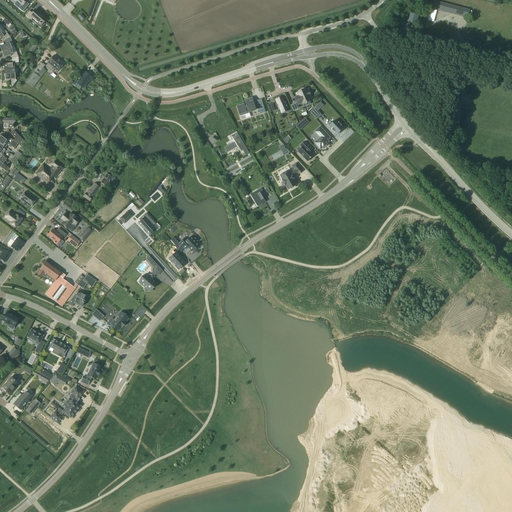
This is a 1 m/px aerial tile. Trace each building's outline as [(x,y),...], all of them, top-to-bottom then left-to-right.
[(15,0),(21,5),(19,8),(23,12),(27,6),(24,3),(27,0),(15,0)] [(470,10),(435,1),(433,8),(468,17),(470,10)] [(31,20),(33,18),(41,26),(47,19),(42,15),(42,14),(38,11),(36,9),(32,13),(29,11),(25,15),(31,20)] [(418,15),(411,12),(407,21),(414,24),(418,15)] [(4,41),(10,37),(7,33),(5,35),(1,31),(0,31),(0,38),(2,37),(4,41)] [(0,47),(2,52),(11,48),(14,47),(12,42),(10,37),(4,41),(6,44),(0,46),(0,47)] [(12,58),(18,57),(16,52),(14,47),(11,48),(2,52),(4,57),(10,55),(12,58)] [(54,55),(47,63),(52,67),(51,68),(54,71),(55,69),(57,71),(64,63),(54,55)] [(4,64),(4,69),(14,68),(14,66),(19,65),(18,57),(12,58),(12,63),(4,64)] [(35,70),(33,72),(41,78),(46,71),(45,70),(44,69),(45,69),(43,68),(45,65),(42,62),(35,70)] [(41,78),(33,72),(26,81),(33,87),(41,78)] [(81,86),(84,83),(86,84),(92,76),(85,72),(78,82),(76,80),(73,84),(75,86),(77,84),(81,86)] [(15,74),(4,74),(4,75),(5,80),(11,80),(11,87),(12,87),(17,81),(15,79),(15,74)] [(308,102),(307,102),(311,100),(309,96),(311,95),(309,92),(307,92),(306,89),(298,93),(300,96),(296,98),(299,104),(303,102),(303,104),(307,102),(307,103),(308,102)] [(452,94),(447,117),(452,118),(453,116),(454,116),(458,98),(457,98),(457,95),(452,94)] [(290,111),(290,110),(283,96),(283,97),(275,100),(279,109),(280,108),(282,114),(289,110),(289,111),(290,110),(290,111)] [(262,99),(256,101),(256,103),(254,103),(253,98),(246,100),(247,105),(245,106),(244,104),(237,107),(240,116),(250,113),(249,112),(256,110),(256,109),(258,109),(260,114),(266,112),(262,99)] [(323,114),(319,111),(325,105),(321,101),(311,112),(318,119),(323,114)] [(293,111),(299,109),(296,103),(291,105),(293,111)] [(222,119),(218,113),(214,115),(215,118),(210,121),(209,119),(204,121),(210,130),(214,128),(219,125),(220,126),(224,123),(224,122),(226,121),(228,120),(226,117),(225,118),(222,119)] [(4,125),(3,126),(8,131),(11,128),(12,128),(12,129),(13,129),(13,127),(13,126),(15,124),(13,121),(13,119),(11,119),(10,119),(7,119),(6,119),(4,119),(4,121),(3,121),(4,122),(4,125)] [(330,122),(328,124),(337,134),(344,128),(336,120),(332,124),(330,122)] [(315,132),(320,138),(315,143),(315,144),(314,145),(317,147),(318,147),(320,149),(323,147),(324,148),(327,145),(326,144),(329,142),(327,139),(329,137),(320,127),(315,132)] [(13,140),(18,144),(22,139),(14,130),(11,133),(15,138),(13,140)] [(249,153),(237,132),(232,136),(238,146),(241,151),(243,150),(246,155),(249,153)] [(284,139),(287,143),(293,138),(289,135),(284,139)] [(0,146),(3,148),(6,145),(7,146),(9,143),(0,136),(0,146)] [(13,140),(9,145),(14,149),(18,144),(13,140)] [(313,149),(305,141),(301,146),(302,148),(299,152),(308,161),(314,155),(310,151),(313,149)] [(25,165),(31,156),(28,154),(22,162),(25,165)] [(43,164),(35,174),(47,184),(52,176),(55,179),(63,168),(54,161),(51,164),(53,166),(50,170),(43,164)] [(289,170),(281,175),(283,179),(282,180),(286,186),(286,185),(289,190),(291,188),(291,189),(296,187),(295,186),(297,185),(295,180),(294,178),(293,177),(293,176),(293,175),(298,172),(299,174),(303,170),(296,163),(293,166),(296,170),(291,173),(289,170)] [(20,169),(15,165),(9,174),(14,177),(13,178),(22,184),(25,179),(17,173),(20,169)] [(106,186),(107,185),(111,187),(114,181),(116,178),(113,176),(112,177),(107,174),(101,183),(102,183),(98,186),(95,183),(86,194),(86,193),(84,196),(90,201),(93,198),(92,198),(98,191),(100,193),(103,189),(101,188),(104,185),(106,186)] [(7,176),(1,184),(5,187),(11,179),(7,176)] [(255,193),(252,194),(257,202),(256,202),(259,207),(259,206),(265,202),(264,199),(264,198),(262,196),(264,194),(261,189),(255,192),(255,193)] [(110,190),(109,190),(102,197),(105,201),(113,194),(110,190)] [(22,196),(20,199),(24,202),(27,204),(31,207),(36,199),(26,191),(23,194),(24,195),(22,196)] [(17,211),(23,216),(26,212),(19,208),(17,211)] [(128,210),(119,219),(124,224),(133,216),(128,210)] [(6,216),(4,219),(8,221),(9,220),(11,222),(10,224),(16,228),(22,219),(15,214),(10,211),(8,213),(9,214),(7,216),(6,216)] [(65,214),(61,218),(64,221),(62,224),(67,229),(72,223),(75,225),(79,221),(76,218),(71,213),(68,216),(65,214)] [(153,226),(155,224),(146,213),(139,220),(140,221),(138,223),(149,235),(156,229),(153,226)] [(85,240),(93,230),(88,227),(80,237),(85,240)] [(53,229),(48,235),(54,240),(53,241),(54,242),(54,243),(55,243),(56,244),(62,238),(63,238),(66,235),(59,228),(57,231),(56,232),(53,229)] [(150,246),(152,248),(154,247),(155,248),(163,241),(166,244),(170,240),(164,233),(150,246)] [(11,247),(17,251),(24,243),(17,238),(18,237),(14,234),(10,239),(14,242),(11,247)] [(72,236),(69,239),(73,243),(71,244),(76,248),(80,242),(72,236)] [(191,237),(191,236),(186,240),(184,238),(185,238),(179,243),(185,249),(185,250),(188,247),(192,252),(199,246),(199,245),(199,246),(196,243),(198,241),(195,238),(193,239),(191,237)] [(168,259),(178,270),(185,264),(173,251),(177,248),(170,240),(170,241),(172,243),(167,248),(170,252),(166,256),(168,259),(167,260),(167,261),(168,259)] [(5,250),(0,256),(0,258),(5,262),(10,253),(5,250)] [(55,280),(61,272),(46,261),(44,264),(42,266),(40,270),(37,274),(41,277),(42,275),(47,279),(46,278),(48,275),(55,280)] [(60,282),(62,279),(65,276),(65,275),(61,272),(55,280),(45,294),(62,307),(73,292),(60,282)] [(87,284),(92,288),(96,281),(87,274),(78,286),(83,289),(87,284)] [(75,283),(78,285),(83,277),(81,275),(75,283)] [(152,281),(151,282),(151,279),(152,279),(151,275),(146,275),(145,275),(143,275),(144,278),(141,281),(144,283),(145,292),(145,290),(152,290),(152,287),(155,283),(152,281)] [(76,296),(74,295),(67,304),(72,307),(74,303),(81,307),(84,302),(83,302),(83,301),(84,301),(83,300),(85,296),(78,292),(76,296)] [(95,310),(92,314),(100,321),(103,317),(95,310)] [(121,327),(126,322),(128,319),(120,312),(111,324),(109,322),(107,324),(111,327),(112,325),(119,331),(121,327)] [(5,321),(4,323),(9,326),(10,324),(15,326),(18,319),(14,317),(14,316),(9,314),(6,313),(2,320),(5,321)] [(39,343),(36,349),(40,351),(44,343),(41,341),(43,336),(44,336),(43,335),(31,329),(32,329),(31,329),(31,330),(27,337),(27,336),(27,337),(39,343)] [(53,339),(49,347),(54,350),(53,351),(54,351),(53,353),(58,355),(58,354),(59,352),(65,355),(69,347),(53,339)] [(18,353),(17,352),(18,351),(14,347),(7,355),(12,359),(18,353)] [(75,352),(88,358),(91,354),(78,347),(75,352)] [(95,364),(93,363),(86,377),(83,376),(81,381),(88,385),(92,377),(95,379),(97,375),(98,376),(100,371),(99,370),(101,367),(99,366),(99,365),(96,363),(95,364)] [(53,376),(49,374),(44,371),(44,370),(43,370),(42,370),(41,369),(40,371),(39,373),(50,379),(53,376)] [(50,379),(34,370),(32,373),(46,384),(50,379)] [(58,382),(64,385),(66,380),(56,375),(50,381),(55,385),(58,382)] [(14,380),(11,377),(2,388),(10,394),(16,387),(15,386),(18,383),(14,380),(15,380),(14,380)] [(78,399),(84,392),(76,385),(70,393),(72,394),(77,397),(76,398),(78,399)] [(31,397),(25,392),(22,395),(21,394),(16,400),(19,402),(16,405),(21,409),(20,410),(27,403),(25,402),(27,399),(29,401),(32,396),(31,397)] [(77,397),(72,394),(70,397),(72,399),(63,411),(60,409),(57,412),(56,411),(56,410),(55,410),(55,411),(50,417),(57,423),(58,423),(63,417),(63,416),(61,415),(64,413),(70,418),(71,418),(80,406),(81,406),(80,406),(74,400),(76,398),(77,397)]
